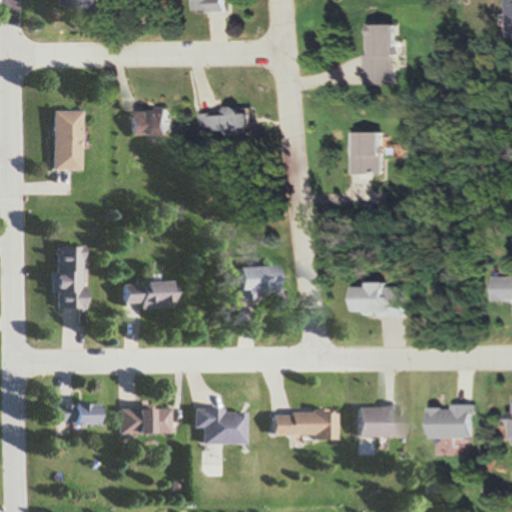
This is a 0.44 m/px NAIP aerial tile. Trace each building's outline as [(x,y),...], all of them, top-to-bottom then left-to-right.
[(59,0),(59,9),(98,9),(98,0),(59,0)] [(234,13),(233,0),(196,0),(196,13),(234,13)] [(370,56),(370,85),(400,86),(400,26),(378,26),(377,56),(370,56)] [(176,110),(127,110),(127,136),(176,136),(176,110)] [(203,134),(256,133),(256,111),(203,111),(203,134)] [(47,112),(47,171),(77,171),(77,112),(47,112)] [(388,132),(361,132),(361,175),(388,175),(388,132)] [(80,310),(80,248),(51,248),(51,310),(80,310)] [(232,269),(233,299),(273,299),(272,268),(232,269)] [(511,277),(501,277),(501,303),(511,302),(511,277)] [(120,284),(120,310),(172,309),(172,284),(120,284)] [(409,317),(410,286),(364,285),(363,316),(409,317)] [(52,425),(95,425),(95,403),(52,403),(52,425)] [(439,437),(481,438),(481,406),(439,405),(439,437)] [(116,406),(116,434),(167,434),(167,406),(116,406)] [(353,437),(399,437),(399,406),(353,406),(353,437)] [(243,444),(244,409),(192,409),(192,430),(200,430),(199,444),(243,444)] [(270,412),(270,437),(331,437),(331,412),(270,412)]
